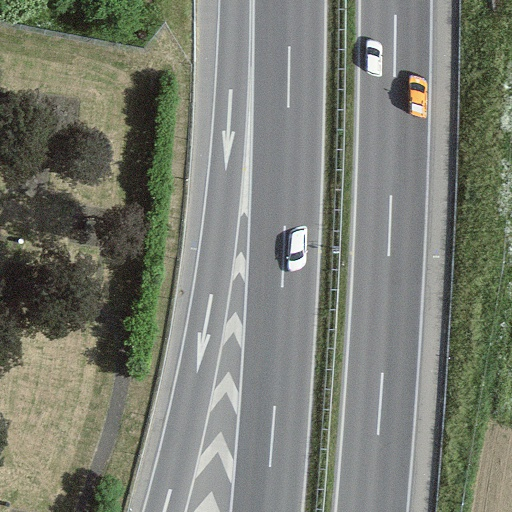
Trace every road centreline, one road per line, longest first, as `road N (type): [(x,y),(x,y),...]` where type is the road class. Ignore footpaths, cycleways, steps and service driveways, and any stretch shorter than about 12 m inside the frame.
road 1 (motorway): [(235,0),(210,299),(163,511)]
road 2 (motorway): [(369,511),(388,247),(394,0)]
road 3 (motorway): [(288,0),(283,248),(265,511)]
